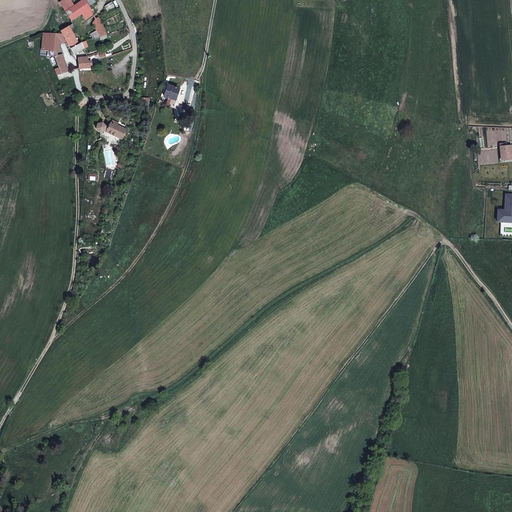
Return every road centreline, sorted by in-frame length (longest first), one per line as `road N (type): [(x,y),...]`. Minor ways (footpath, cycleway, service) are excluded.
road 1 (track): [(233,511),(440,242),(511,326)]
road 2 (track): [(217,0),(194,139),(161,223),(129,270),(53,337)]
road 3 (track): [(0,427),(53,337),(73,278),(77,105)]
road 4 (unclassified): [(77,105),(126,95),(132,86),(136,56),(118,0)]
